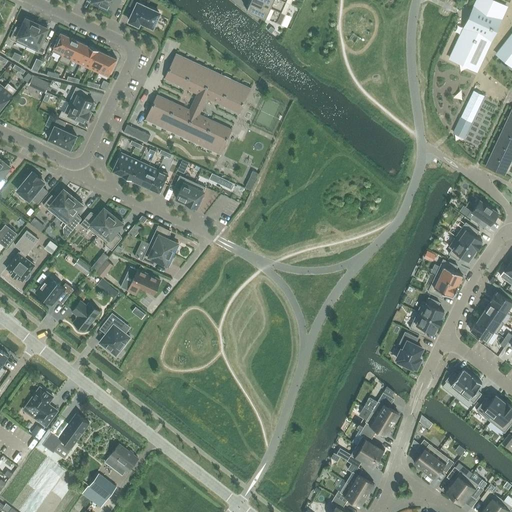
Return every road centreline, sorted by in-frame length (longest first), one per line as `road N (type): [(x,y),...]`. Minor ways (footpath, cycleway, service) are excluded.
road 1 (residential): [(246,511),(0,318)]
road 2 (residential): [(28,0),(127,44),(132,54),(79,165)]
road 3 (residential): [(217,240),(87,179),(79,165)]
road 4 (residential): [(446,340),(497,244),(511,232)]
